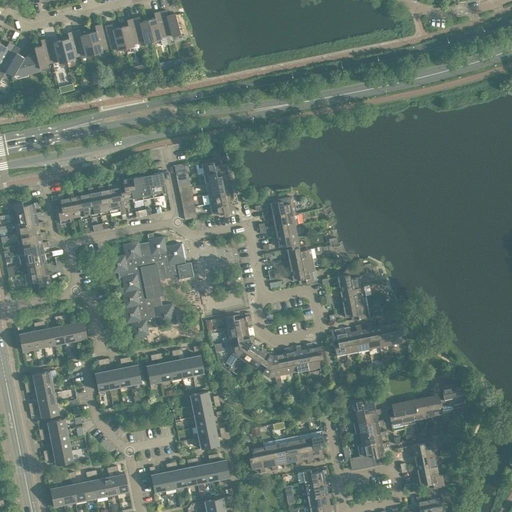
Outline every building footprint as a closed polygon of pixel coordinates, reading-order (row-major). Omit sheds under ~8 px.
[(166,9),(160,11),(166,36),(168,44),(174,42),(173,36),(181,34),(180,34),(175,13),(167,15),(166,9)] [(154,13),(155,18),(148,20),(153,41),(161,39),(160,37),(166,36),(160,11),(154,13)] [(140,22),(139,17),(133,18),(139,43),(145,41),(146,43),(153,41),(148,20),(140,22)] [(127,20),(128,25),(121,27),(127,48),(133,46),(133,44),(139,43),(133,18),(127,20)] [(95,25),(96,31),(89,33),(94,54),(102,52),(101,50),(107,48),(101,24),(95,25)] [(118,48),(118,50),(127,48),(121,27),(113,29),(112,24),(105,25),(112,50),(118,48)] [(81,35),(80,29),(74,31),(80,55),(85,54),(86,56),(94,54),(89,33),(81,35)] [(67,32),(69,38),(61,40),(67,61),(75,59),(74,57),(80,55),(74,31),(67,32)] [(54,42),(52,36),(46,38),(53,62),(58,61),(59,63),(67,61),(61,40),(54,42)] [(34,47),(36,56),(37,56),(40,68),(48,66),(47,64),(53,62),(46,38),(40,39),(42,45),(34,47)] [(0,65),(2,67),(14,45),(9,42),(6,46),(0,42),(0,65)] [(24,57),(17,53),(20,48),(14,45),(2,67),(6,69),(6,71),(13,75),(15,71),(22,59),(23,59),(24,57)] [(23,59),(22,59),(15,71),(19,73),(19,75),(40,70),(40,68),(37,56),(36,56),(23,59)] [(168,61),(159,63),(160,69),(169,67),(168,61)] [(222,155),(201,159),(202,163),(205,163),(219,160),(223,159),(222,155)] [(226,163),(220,164),(219,160),(205,163),(202,163),(204,174),(215,171),(216,176),(228,173),(226,163)] [(163,193),(167,192),(163,171),(153,173),(155,185),(151,186),(153,198),(164,196),(163,193)] [(228,173),(216,176),(215,171),(204,174),(206,184),(217,181),(218,186),(230,183),(228,173)] [(188,172),(176,174),(177,180),(189,178),(188,172)] [(155,185),(153,173),(143,175),(145,187),(141,188),(143,200),(153,198),(151,186),(155,185)] [(133,198),(133,202),(143,200),(141,188),(145,187),(143,175),(133,177),(135,189),(131,190),(133,198)] [(122,179),(124,185),(119,186),(120,187),(123,200),(124,199),(133,198),(131,190),(135,189),(133,177),(122,179)] [(217,181),(206,184),(208,194),(211,193),(219,191),(220,196),(232,193),(230,183),(218,186),(217,181)] [(114,188),(113,183),(108,184),(109,189),(110,189),(112,201),(108,202),(111,214),(121,212),(120,207),(119,200),(120,200),(123,200),(120,187),(114,188)] [(98,186),(99,191),(100,191),(102,203),(98,204),(101,216),(111,214),(108,202),(112,201),(110,189),(109,189),(104,190),(103,185),(98,186)] [(88,188),(89,193),(90,193),(92,205),(88,206),(91,218),(101,216),(98,204),(102,203),(100,191),(99,191),(94,193),(93,187),(88,188)] [(78,190),(79,196),(80,195),(82,207),(78,208),(80,216),(81,220),(91,218),(88,206),(92,205),(90,193),(89,193),(84,195),(83,189),(78,190)] [(68,192),(69,198),(70,197),(72,209),(68,210),(70,218),(80,216),(78,208),(82,207),(80,195),(79,196),(74,197),(73,191),(68,192)] [(211,193),(208,194),(210,204),(221,201),(222,206),(234,203),(232,193),(220,196),(219,191),(211,193)] [(61,205),(57,206),(60,224),(71,222),(70,218),(68,210),(72,209),(70,197),(69,198),(64,199),(63,193),(58,194),(59,200),(60,200),(61,205)] [(282,200),(270,203),(272,214),(280,213),(281,217),(296,214),(294,202),(293,202),(292,197),(282,199),(282,200)] [(28,200),(14,203),(16,213),(24,212),(25,216),(36,213),(36,212),(35,207),(40,206),(39,201),(33,202),(34,203),(29,204),(28,200)] [(224,216),(236,213),(234,203),(222,206),(221,201),(210,204),(212,214),(223,212),(224,216)] [(41,211),(36,212),(36,213),(25,216),(24,212),(16,213),(18,223),(26,222),(27,226),(38,223),(38,222),(37,217),(42,216),(41,211)] [(185,219),(186,219),(197,217),(196,211),(184,214),(185,219)] [(295,225),(299,225),(296,214),(281,217),(280,213),(272,214),(274,225),(282,224),(283,228),(295,225)] [(18,223),(14,224),(16,234),(28,232),(29,236),(40,233),(40,232),(39,227),(45,226),(44,221),(38,222),(38,223),(27,226),(26,222),(18,223)] [(283,228),(282,224),(274,225),(276,237),(284,235),(285,239),(297,237),(295,225),(283,228)] [(28,232),(16,234),(18,244),(22,243),(30,242),(31,246),(42,243),(42,242),(41,237),(47,236),(46,231),(40,232),(40,233),(29,236),(28,232)] [(285,250),(287,249),(299,247),(297,237),(285,239),(284,235),(276,237),(279,247),(285,246),(285,250)] [(125,254),(109,257),(113,273),(118,272),(119,277),(122,277),(124,291),(122,292),(125,307),(122,308),(125,324),(131,322),(134,338),(147,335),(149,335),(148,328),(171,323),(176,322),(174,308),(173,303),(162,305),(160,295),(163,295),(160,279),(172,277),(172,275),(179,274),(180,278),(193,276),(191,262),(185,263),(184,258),(181,243),(166,246),(164,236),(154,238),(148,239),(149,242),(139,244),(138,241),(123,244),(125,254)] [(48,241),(42,242),(42,243),(31,246),(30,242),(22,243),(24,253),(32,252),(33,256),(44,253),(43,247),(49,246),(48,241)] [(299,247),(287,249),(289,259),(300,257),(301,261),(313,259),(311,248),(300,251),(299,247)] [(32,252),(24,253),(27,263),(34,262),(35,266),(46,263),(44,253),(33,256),(32,252)] [(313,259),(301,261),(300,257),(289,259),(291,270),(303,268),(304,272),(315,270),(313,259)] [(27,263),(28,273),(29,273),(36,272),(37,276),(48,273),(46,263),(35,266),(34,262),(27,263)] [(352,269),(353,273),(349,274),(337,276),(339,286),(351,284),(352,288),(363,286),(361,276),(365,275),(363,266),(352,268),(352,269)] [(299,279),(299,283),(317,280),(315,270),(304,272),(303,268),(291,270),(293,280),(299,279)] [(39,286),(50,284),(48,273),(37,276),(36,272),(29,273),(28,273),(24,274),(26,284),(38,282),(39,286)] [(363,286),(352,288),(351,284),(339,286),(341,297),(353,294),(354,298),(365,296),(363,286)] [(356,308),(367,306),(365,296),(354,298),(353,294),(341,297),(343,307),(355,304),(356,308)] [(352,320),(369,316),(367,306),(356,308),(355,304),(343,307),(345,317),(351,316),(352,320)] [(200,310),(197,311),(196,306),(192,307),(193,311),(194,318),(201,317),(200,310)] [(246,321),(251,320),(250,315),(245,316),(245,317),(240,318),(239,314),(225,316),(227,327),(235,325),(236,329),(247,327),(246,321)] [(401,334),(405,333),(403,321),(395,323),(394,317),(389,318),(390,324),(391,323),(394,335),(389,336),(391,344),(402,341),(401,334)] [(384,325),(383,320),(378,321),(379,326),(380,326),(382,337),(378,338),(380,346),(391,344),(389,336),(394,335),(391,323),(390,324),(384,325)] [(87,338),(83,321),(72,323),(76,340),(87,338)] [(379,326),(373,327),(372,322),(367,323),(368,328),(369,328),(371,340),(367,340),(369,348),(380,346),(378,338),(382,337),(380,326),(379,326)] [(76,340),(72,323),(62,325),(65,342),(76,340)] [(355,325),(356,330),(358,330),(360,342),(356,343),(358,351),(369,348),(367,340),(371,340),(369,328),(368,328),(361,329),(360,324),(355,325)] [(51,327),(54,344),(65,342),(62,325),(51,327)] [(227,327),(224,327),(226,337),(223,337),(224,342),(230,341),(249,337),(247,327),(236,329),(235,325),(227,327)] [(350,332),(349,326),(344,327),(345,333),(346,332),(349,344),(345,345),(346,353),(358,351),(356,343),(360,342),(358,330),(356,330),(350,332)] [(40,329),(44,346),(54,344),(51,327),(40,329)] [(346,332),(345,333),(340,334),(339,328),(334,329),(335,335),(336,335),(337,340),(333,341),(336,355),(346,353),(345,345),(349,344),(346,332)] [(30,332),(33,348),(44,346),(40,329),(30,332)] [(19,334),(22,351),(33,348),(30,332),(19,334)] [(232,352),(237,355),(239,356),(243,350),(246,352),(253,342),(250,341),(249,337),(230,341),(232,352)] [(237,355),(234,361),(238,364),(242,358),(247,362),(251,356),(255,358),(261,348),(253,342),(246,352),(243,350),(239,356),(237,355)] [(318,359),(322,358),(320,346),(312,348),(311,342),(306,343),(307,348),(309,348),(311,360),(307,361),(308,368),(309,373),(321,370),(318,359)] [(309,348),(307,348),(301,350),(300,344),(295,345),(296,351),(297,351),(300,362),(296,363),(297,370),(308,368),(307,361),(311,360),(309,348)] [(297,351),(296,351),(290,352),(289,347),(284,348),(285,353),(286,353),(289,365),(284,365),(286,373),(297,370),(296,363),(300,362),(297,351)] [(261,348),(255,358),(251,356),(247,362),(259,370),(270,354),(261,348)] [(275,375),(276,381),(281,380),(279,374),(286,373),(284,365),(289,365),(286,353),(285,353),(276,355),(279,366),(274,367),(276,375),(275,375)] [(269,376),(275,375),(276,375),(274,367),(279,366),(276,355),(273,355),(270,354),(259,370),(269,376)] [(204,372),(200,355),(189,357),(193,374),(204,372)] [(179,359),(182,377),(193,374),(189,357),(179,359)] [(168,361),(172,379),(182,377),(179,359),(168,361)] [(158,364),(161,381),(172,379),(168,361),(158,364)] [(141,382),(138,364),(127,367),(130,384),(141,382)] [(146,366),(150,383),(161,381),(158,364),(146,366)] [(116,369),(120,386),(130,384),(127,367),(116,369)] [(106,371),(109,388),(120,386),(116,369),(106,371)] [(50,371),(33,374),(35,385),(52,382),(50,371)] [(95,373),(98,390),(109,388),(106,371),(95,373)] [(451,379),(452,384),(453,384),(455,395),(451,396),(453,408),(466,405),(465,402),(463,394),(467,393),(465,381),(457,383),(456,378),(451,379)] [(438,393),(438,394),(442,410),(453,408),(451,396),(455,395),(453,384),(452,384),(445,385),(444,380),(439,381),(440,387),(441,386),(442,392),(438,393)] [(52,382),(35,385),(37,396),(54,392),(52,382)] [(208,391),(190,394),(193,405),(210,402),(208,391)] [(54,392),(37,396),(39,406),(56,403),(54,392)] [(380,403),(379,398),(373,399),(373,400),(368,401),(366,393),(352,396),(355,410),(363,409),(364,413),(375,410),(375,409),(374,404),(380,403)] [(438,394),(427,396),(429,408),(425,409),(427,417),(442,413),(442,410),(438,394)] [(429,408),(427,396),(415,398),(417,410),(413,411),(415,419),(427,417),(425,409),(429,408)] [(417,410),(415,398),(403,401),(406,413),(401,414),(404,425),(415,423),(415,419),(413,411),(417,410)] [(391,403),(392,410),(388,411),(392,427),(404,425),(401,414),(406,413),(403,401),(391,403)] [(210,402),(193,405),(195,416),(212,412),(210,402)] [(42,417),(58,414),(56,403),(39,406),(42,417)] [(381,408),(375,409),(375,410),(364,413),(363,409),(355,410),(357,421),(365,420),(366,424),(378,422),(377,421),(376,414),(382,413),(381,408)] [(212,412),(195,416),(197,427),(214,423),(212,412)] [(64,418),(48,421),(50,432),(67,429),(64,418)] [(384,424),(383,419),(377,421),(378,422),(366,424),(365,420),(357,421),(354,422),(356,433),(360,433),(368,431),(368,435),(380,433),(380,432),(378,425),(384,424)] [(214,423),(197,427),(199,437),(216,434),(214,423)] [(67,429),(50,432),(52,443),(69,440),(67,429)] [(324,460),(323,454),(322,454),(320,443),(324,442),(322,431),(310,433),(312,444),(308,445),(310,457),(312,457),(318,455),(319,461),(324,460)] [(386,436),(385,431),(380,432),(380,433),(368,435),(368,431),(360,433),(362,444),(370,442),(371,446),(382,444),(382,443),(381,437),(386,436)] [(299,459),(300,459),(307,458),(308,463),(313,462),(312,457),(310,457),(308,445),(312,444),(310,433),(298,435),(300,447),(296,447),(299,459)] [(201,448),(219,445),(216,434),(199,437),(201,448)] [(287,462),(288,461),(295,460),(296,465),(301,464),(300,459),(299,459),(296,447),(300,447),(298,435),(286,438),(289,449),(285,450),(287,462)] [(275,464),(276,464),(283,462),(284,468),(289,467),(288,461),(287,462),(285,450),(289,449),(286,438),(275,440),(277,451),(273,452),(275,464)] [(69,440),(52,443),(54,454),(71,450),(69,440)] [(265,466),(271,465),(272,470),(277,469),(276,464),(275,464),(273,452),(277,451),(275,440),(263,442),(263,443),(264,446),(265,454),(261,455),(263,466),(265,466)] [(362,444),(358,445),(360,456),(361,456),(364,455),(366,455),(372,454),(373,458),(381,456),(384,455),(383,448),(388,447),(387,442),(382,443),(382,444),(371,446),(370,442),(362,444)] [(435,444),(425,446),(424,442),(411,445),(414,455),(426,453),(427,457),(434,455),(438,454),(436,444),(435,444)] [(253,456),(249,457),(251,469),(260,467),(261,472),(266,471),(265,466),(263,466),(261,455),(265,454),(264,446),(252,448),(253,456)] [(56,465),(73,461),(71,450),(54,454),(56,465)] [(426,453),(414,455),(416,465),(428,463),(429,467),(436,465),(434,455),(427,457),(426,453)] [(366,455),(369,467),(374,466),(373,458),(372,454),(366,455)] [(363,468),(361,456),(360,456),(355,457),(358,469),(363,468)] [(381,456),(373,458),(374,466),(383,464),(381,456)] [(349,458),(352,470),(358,469),(355,457),(349,458)] [(229,476),(226,460),(215,462),(218,479),(229,476)] [(204,464),(208,481),(218,479),(215,462),(204,464)] [(429,467),(428,463),(416,465),(418,475),(430,473),(431,477),(438,475),(436,465),(429,467)] [(208,481),(204,464),(194,466),(197,483),(208,481)] [(183,468),(187,485),(197,483),(194,466),(183,468)] [(323,475),(329,473),(328,469),(322,470),(322,471),(318,471),(317,467),(302,470),(305,482),(312,481),(313,485),(325,483),(325,481),(323,475)] [(187,485),(183,468),(173,470),(176,487),(187,485)] [(162,472),(165,489),(176,487),(173,470),(162,472)] [(151,475),(154,491),(165,489),(162,472),(151,475)] [(129,491),(125,473),(114,476),(117,493),(129,491)] [(420,485),(426,484),(426,488),(445,484),(443,474),(438,475),(431,477),(430,473),(418,475),(420,485)] [(103,478),(107,495),(117,493),(114,476),(103,478)] [(107,495),(103,478),(93,480),(96,497),(107,495)] [(82,482),(86,499),(96,497),(93,480),(82,482)] [(327,493),(326,486),(331,485),(330,480),(325,481),(325,483),(313,485),(312,481),(305,482),(307,494),(315,493),(316,497),(327,494),(327,493)] [(86,499),(82,482),(72,484),(75,501),(86,499)] [(61,486),(64,503),(75,501),(72,484),(61,486)] [(53,503),(53,506),(64,503),(61,486),(50,488),(52,498),(53,503)] [(330,506),(329,505),(328,498),(333,497),(332,492),(327,493),(327,494),(316,497),(315,493),(307,494),(309,506),(317,504),(318,508),(330,506)] [(437,511),(438,510),(442,509),(439,497),(432,499),(431,493),(426,494),(427,500),(428,500),(430,511),(426,511),(437,511)] [(428,500),(427,500),(422,501),(420,496),(416,497),(417,502),(418,502),(419,507),(415,508),(415,510),(415,511),(426,511),(430,511),(428,500)] [(222,497),(205,501),(207,511),(225,508),(222,497)]
